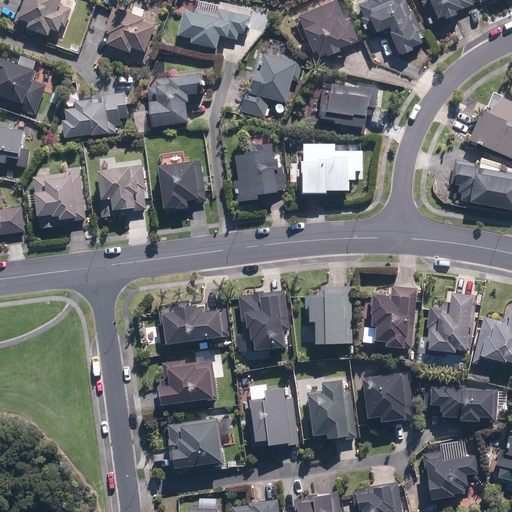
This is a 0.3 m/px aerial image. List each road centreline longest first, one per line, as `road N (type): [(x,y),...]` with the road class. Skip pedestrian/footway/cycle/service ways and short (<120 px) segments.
road 1 (residential): [(96,266),(396,237)]
road 2 (residential): [(129,511),(96,266)]
road 3 (residential): [(396,237),(403,164),(429,103),(448,81),(511,40)]
road 4 (unknown): [(227,251),(214,132),(235,49)]
